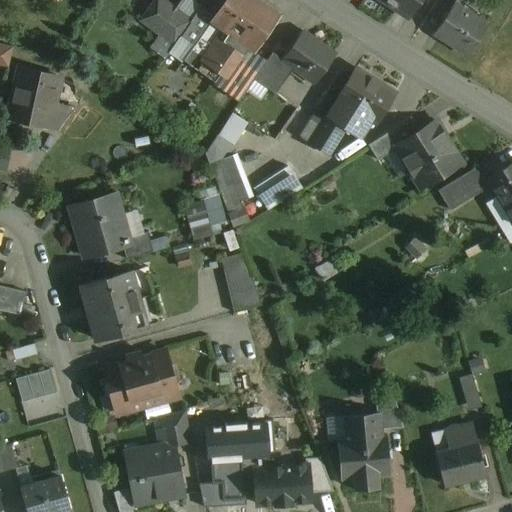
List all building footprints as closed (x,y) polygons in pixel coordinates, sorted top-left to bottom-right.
[(223,0),(212,16),(208,21),(245,46),(251,51),(276,15),(254,0),(223,0)] [(382,0),(407,16),(417,0),(382,0)] [(486,26),(453,4),(434,34),(466,56),(486,26)] [(245,46),(208,21),(212,16),(199,8),(190,22),(178,38),(191,47),(181,61),(213,83),(220,73),(224,76),(236,60),(245,46)] [(170,17),(159,9),(148,25),(159,34),(171,18),(170,17)] [(190,22),(175,11),(170,17),(171,18),(159,34),(173,44),(178,38),(190,22)] [(333,53),(300,31),(281,58),(279,60),(291,68),(312,83),(333,53)] [(12,47),(0,44),(0,66),(7,68),(12,47)] [(281,58),(272,52),(257,74),(253,80),(274,94),(291,68),(279,60),(281,58)] [(257,74),(236,60),(224,76),(220,73),(213,83),(239,100),(253,80),(257,74)] [(58,78),(19,69),(7,121),(26,126),(28,120),(47,124),(48,122),(52,105),(58,78)] [(393,93),(355,69),(336,100),(355,111),(365,118),(374,123),(393,93)] [(261,90),(236,127),(252,138),(277,101),(261,90)] [(355,111),(336,100),(317,131),(335,143),(341,133),(355,111)] [(73,110),(52,105),(48,122),(58,130),(73,110)] [(365,118),(355,111),(341,133),(348,132),(354,135),(365,118)] [(410,117),(368,144),(378,160),(396,148),(395,147),(419,131),(410,117)] [(419,131),(395,147),(396,148),(420,187),(460,163),(435,122),(419,131)] [(335,143),(317,131),(310,143),(328,154),(335,143)] [(252,197),(234,155),(217,162),(234,205),(238,203),(252,197)] [(234,205),(217,162),(208,165),(227,214),(240,209),(238,203),(234,205)] [(511,163),(485,180),(510,218),(511,216),(511,163)] [(300,188),(286,168),(264,182),(278,203),(300,188)] [(470,170),(437,191),(448,209),(459,202),(456,198),(479,184),(470,170)] [(186,206),(192,222),(204,217),(207,225),(227,216),(218,193),(186,206)] [(114,195),(70,207),(84,257),(122,247),(129,245),(127,238),(114,195)] [(147,232),(127,238),(129,245),(122,247),(126,261),(153,253),(147,232)] [(241,254),(221,259),(233,314),(261,306),(241,254)] [(131,273),(80,287),(95,340),(146,326),(131,273)] [(24,292),(0,286),(0,310),(19,315),(24,292)] [(36,355),(33,344),(11,350),(14,361),(36,355)] [(126,362),(103,368),(115,414),(177,397),(164,351),(141,357),(135,354),(129,355),(126,362)] [(261,368),(228,370),(231,410),(264,408),(261,368)] [(50,370),(15,379),(22,403),(56,393),(50,370)] [(471,374),(458,378),(461,390),(474,386),(471,374)] [(480,407),(474,386),(461,390),(468,411),(480,407)] [(402,428),(392,394),(374,396),(376,413),(379,413),(381,430),(402,428)] [(231,410),(233,436),(208,438),(211,485),(240,483),(243,483),(241,457),(268,455),(264,408),(231,410)] [(184,410),(157,418),(159,429),(155,429),(158,447),(173,444),(173,445),(190,442),(184,410)] [(376,413),(342,416),(345,440),(336,441),(340,480),(352,479),(353,490),(378,488),(377,476),(389,475),(385,437),(381,437),(381,430),(379,413),(376,413)] [(107,446),(118,442),(116,437),(111,439),(106,422),(100,424),(107,446)] [(484,475),(471,423),(457,427),(454,425),(449,427),(447,429),(444,430),(449,448),(435,451),(443,485),(484,475)] [(158,447),(124,453),(134,504),(183,495),(173,445),(173,444),(158,447)] [(10,445),(0,447),(0,461),(3,471),(16,467),(10,445)] [(268,455),(241,457),(243,483),(243,485),(256,484),(254,470),(269,469),(268,455)] [(320,458),(305,459),(305,466),(306,466),(308,493),(333,492),(320,458)] [(269,469),(254,470),(256,484),(257,505),(274,504),(274,506),(292,505),(292,503),(309,501),(308,493),(306,466),(305,466),(269,469)] [(69,511),(60,477),(20,488),(26,511),(69,511)]
